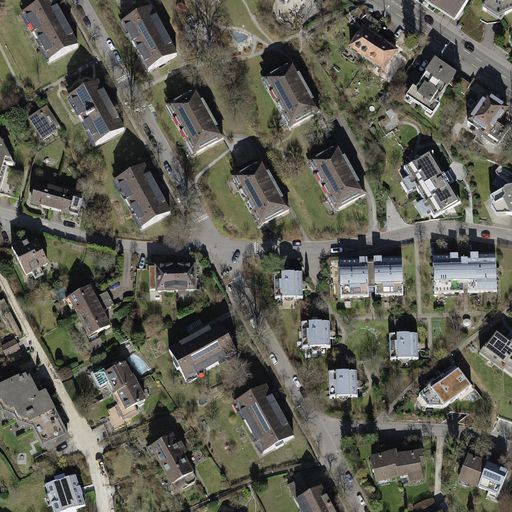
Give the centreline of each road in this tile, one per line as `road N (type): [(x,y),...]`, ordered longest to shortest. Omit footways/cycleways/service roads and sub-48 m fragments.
road 1 (residential): [(215,247),(369,243),(434,227),(511,237)]
road 2 (residential): [(79,0),(215,247)]
road 3 (residential): [(0,213),(110,242),(215,247)]
road 4 (residential): [(215,247),(315,427)]
road 5 (residential): [(511,447),(463,432),(315,427)]
road 6 (residential): [(104,511),(75,417),(41,357)]
road 7 (secondary): [(387,0),(511,81)]
